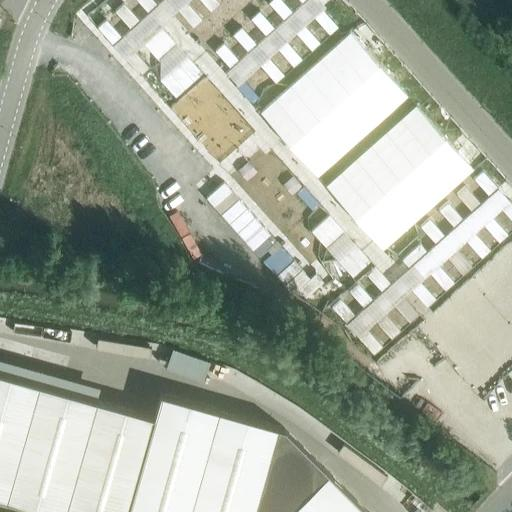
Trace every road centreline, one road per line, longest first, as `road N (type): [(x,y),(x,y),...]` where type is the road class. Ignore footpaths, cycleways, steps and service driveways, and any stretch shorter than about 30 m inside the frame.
road 1 (unclassified): [(364,0),(511,165)]
road 2 (unclassified): [(0,152),(32,34),(51,0)]
